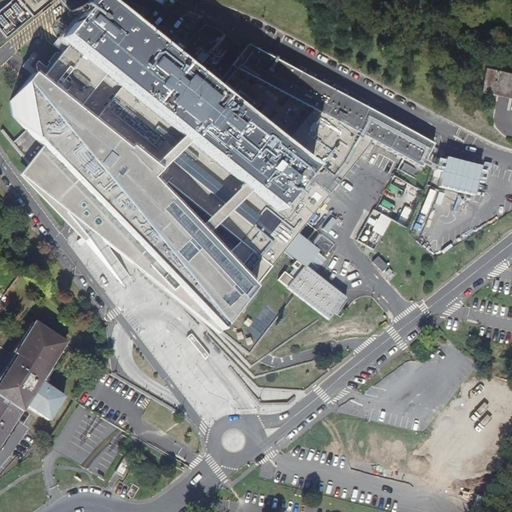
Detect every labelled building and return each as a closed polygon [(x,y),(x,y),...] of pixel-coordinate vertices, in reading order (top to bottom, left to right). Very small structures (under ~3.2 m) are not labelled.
[(13,0),(0,11),(0,45),(40,13),(55,0),(13,0)] [(45,70),(37,63),(34,67),(35,73),(42,79),(39,81),(32,75),(10,102),(12,115),(26,130),(13,143),(29,164),(20,176),(85,244),(95,237),(216,334),(272,266),(284,251),(296,261),(292,266),(298,270),(302,265),(303,267),(305,268),(306,267),(319,252),(298,235),(319,205),(360,156),(373,140),(421,166),(434,142),(356,100),(248,43),(238,53),(210,87),(180,63),(155,43),(116,11),(114,14),(99,1),(62,45),(67,49),(62,54),(61,53),(60,54),(55,55),(47,64),(48,66),(45,70)] [(155,43),(180,63),(185,57),(160,37),(155,43)] [(481,89),(511,96),(511,71),(487,66),(481,89)] [(400,171),(414,178),(419,171),(405,163),(400,171)] [(341,223),(348,215),(336,204),(328,212),(341,223)] [(405,226),(412,210),(404,206),(397,223),(405,226)] [(375,250),(389,218),(370,210),(356,242),(375,250)] [(372,263),(381,273),(387,268),(378,258),(372,263)] [(284,273),(278,281),(328,322),(344,300),(306,267),(305,268),(303,267),(293,280),(284,273)] [(0,442),(57,356),(25,335),(12,355),(14,356),(0,378),(0,442)] [(47,421),(62,397),(40,382),(24,406),(47,421)]
